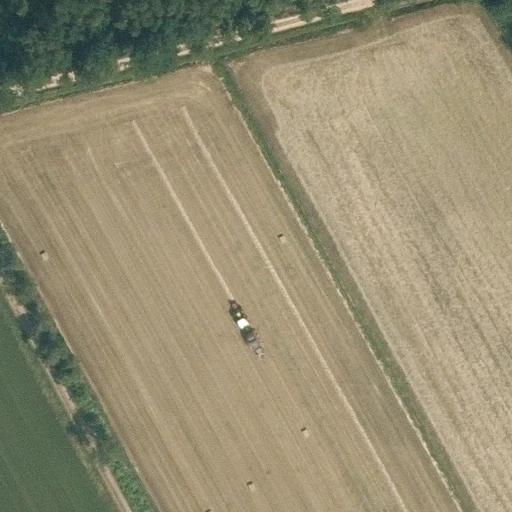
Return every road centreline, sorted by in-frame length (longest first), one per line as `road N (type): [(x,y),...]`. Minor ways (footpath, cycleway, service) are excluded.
road 1 (track): [(0,93),(369,0)]
road 2 (track): [(0,273),(123,511)]
